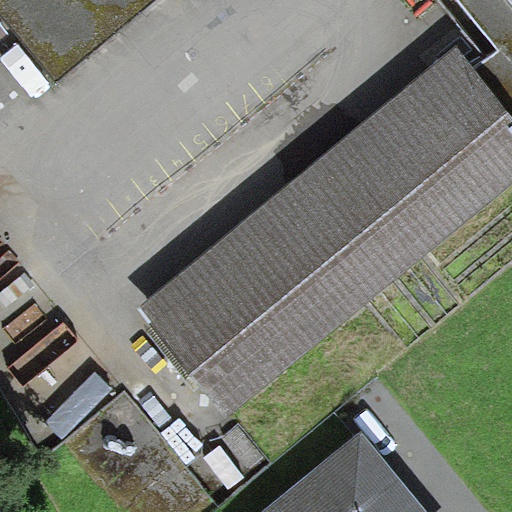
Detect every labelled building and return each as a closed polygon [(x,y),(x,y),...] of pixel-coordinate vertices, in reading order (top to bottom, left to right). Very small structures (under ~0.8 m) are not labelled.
[(3,0),(69,79),(164,0),(3,0)] [(511,0),(459,0),(478,23),(502,52),(475,73),(511,119),(511,0)] [(453,45),(152,285),(237,391),(511,171),(511,119),(475,73),(453,45)] [(101,409),(0,197),(0,196),(0,375),(32,442),(101,409)] [(427,511),(361,431),(261,511),(427,511)]
